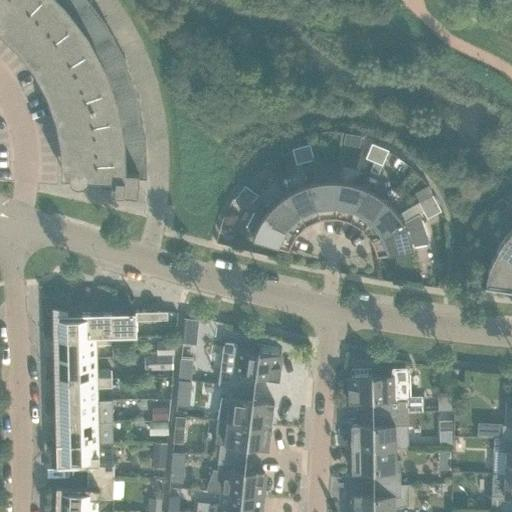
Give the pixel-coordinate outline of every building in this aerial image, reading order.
[(146,178),(145,137),(138,97),(124,58),(105,22),(88,0),(0,0),(0,28),(18,46),(35,68),(48,92),(57,118),(62,145),(62,174),(70,174),(70,175),(71,177),(71,178),(73,180),(74,181),(75,181),(76,182),(78,182),(79,182),(81,182),(83,181),(84,180),(85,179),(86,178),(87,176),(87,175),(101,176),(101,183),(115,185),(114,191),(137,193),(138,177),(146,178)] [(300,146),(305,161),(313,159),(309,143),(300,146)] [(373,161),(379,146),(371,143),(365,157),(373,161)] [(296,164),(305,161),(300,146),(291,148),(296,164)] [(379,146),(373,161),(382,165),(388,149),(379,146)] [(373,161),(370,170),(378,173),(382,165),(373,161)] [(334,216),(337,178),(332,178),(315,180),(310,181),(319,217),(322,217),(332,216),(334,216)] [(349,219),(363,185),(359,183),(342,179),(337,178),(334,216),(337,216),(347,218),(349,219)] [(317,218),(319,217),(310,181),(305,182),(289,190),(285,192),(306,224),(308,222),(317,218)] [(239,192),(252,201),(257,194),(244,185),(239,192)] [(361,227),(386,199),(382,196),(368,187),(363,185),(349,219),(351,220),(360,226),(361,227)] [(426,185),(414,192),(419,201),(432,194),(427,185),(426,185)] [(247,208),(252,201),(239,192),(233,199),(246,209),(247,208)] [(304,225),(306,224),(285,192),(281,195),(268,207),(265,211),(295,234),(297,232),(304,225)] [(422,210),(436,202),(432,194),(419,201),(418,202),(422,210)] [(371,239),(403,221),(401,216),(390,203),(386,199),(361,227),(363,229),(369,237),(371,239)] [(295,234),(265,211),(252,201),(247,208),(254,211),(246,226),(244,233),(252,236),(288,248),(289,245),(294,236),(295,234)] [(436,202),(422,210),(427,218),(440,210),(436,202)] [(403,221),(371,239),(372,241),(375,251),(376,254),(413,247),(412,241),(406,225),(403,221)] [(511,229),(506,235),(500,244),(495,253),(511,262),(511,229)] [(511,262),(495,253),(490,263),(487,273),(486,283),(475,281),(475,283),(511,287),(511,262)] [(111,335),(111,336),(136,335),(136,320),(167,319),(167,311),(57,314),(58,336),(111,335)] [(110,336),(111,336),(111,335),(58,336),(58,358),(96,357),(95,344),(110,344),(110,336)] [(157,354),(173,354),(173,340),(156,341),(157,354)] [(226,384),(253,387),(255,375),(276,378),(281,347),(258,344),(257,351),(238,349),(236,342),(225,340),(222,345),(217,383),(226,384)] [(143,369),(173,369),(172,355),(143,356),(143,369)] [(178,377),(180,358),(192,359),(190,378),(191,378),(193,358),(180,356),(178,377)] [(59,379),(111,378),(111,369),(96,369),(96,357),(58,358),(59,379)] [(190,378),(192,359),(180,358),(178,377),(175,405),(188,406),(190,378)] [(407,411),(422,411),(422,395),(410,395),(410,374),(406,367),(391,367),(389,375),(372,375),(372,368),(349,369),(350,401),(372,400),(372,412),(407,411)] [(59,401),(112,400),(112,399),(97,399),(97,387),(111,387),(111,378),(59,379),(59,401)] [(252,399),(253,387),(226,384),(225,396),(220,395),(216,419),(271,425),(274,402),(263,400),(263,401),(252,399)] [(437,410),(452,410),(452,394),(436,395),(437,410)] [(60,422),(112,421),(112,400),(59,401),(60,422)] [(501,437),(511,437),(511,401),(508,401),(507,424),(502,423),(501,437)] [(151,420),(167,420),(166,407),(151,407),(151,420)] [(351,448),(395,447),(407,447),(407,425),(407,412),(422,411),(407,411),(372,412),(372,424),(361,424),(350,424),(351,448)] [(450,413),(440,414),(440,422),(450,422),(450,413)] [(174,415),(173,427),(184,428),(185,416),(174,415)] [(268,449),(271,425),(216,419),(216,420),(227,421),(224,442),(219,442),(218,455),(245,458),(246,446),(257,448),(268,449)] [(98,443),(113,443),(112,421),(60,422),(60,443),(60,444),(98,443)] [(149,435),(167,434),(167,421),(148,421),(149,435)] [(511,437),(501,437),(493,437),(492,450),(505,451),(504,473),(511,473),(511,437)] [(152,443),(151,459),(165,460),(166,442),(152,441),(152,443)] [(98,456),(98,443),(60,444),(60,443),(56,443),(56,466),(87,466),(87,477),(113,477),(113,455),(98,456)] [(373,483),(400,483),(400,469),(400,460),(395,460),(395,447),(351,448),(351,472),(362,472),(362,471),(373,471),(373,483)] [(183,453),(172,452),(171,462),(182,463),(183,453)] [(244,470),(245,458),(218,455),(216,468),(212,468),(206,486),(206,490),(221,492),(261,496),(264,472),(244,470)] [(511,473),(504,473),(491,472),(491,495),(490,509),(498,509),(511,509),(511,473)] [(112,498),(113,477),(87,477),(86,487),(56,486),(55,509),(60,509),(97,510),(98,498),(112,498)] [(352,511),(393,511),(393,497),(400,497),(400,483),(373,483),(373,495),(352,495),(352,511)] [(259,511),(261,496),(221,492),(219,503),(208,505),(207,511),(259,511)] [(167,509),(178,510),(179,496),(168,496),(167,509)] [(160,511),(161,498),(148,497),(146,511),(160,511)]
